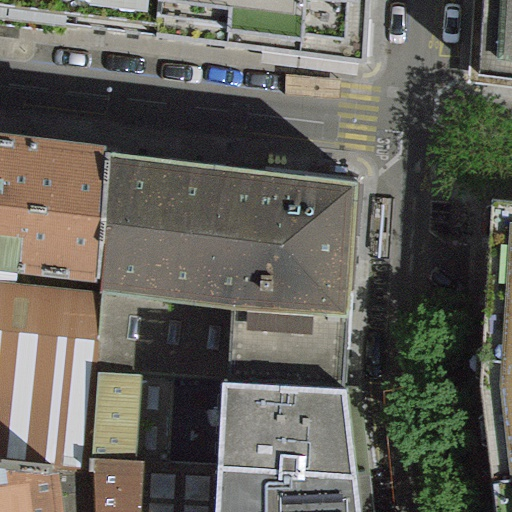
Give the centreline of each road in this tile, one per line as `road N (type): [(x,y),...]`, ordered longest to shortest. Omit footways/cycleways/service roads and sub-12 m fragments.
road 1 (residential): [(412,127),(0,81)]
road 2 (residential): [(412,127),(423,511)]
road 3 (residential): [(420,0),(412,127)]
